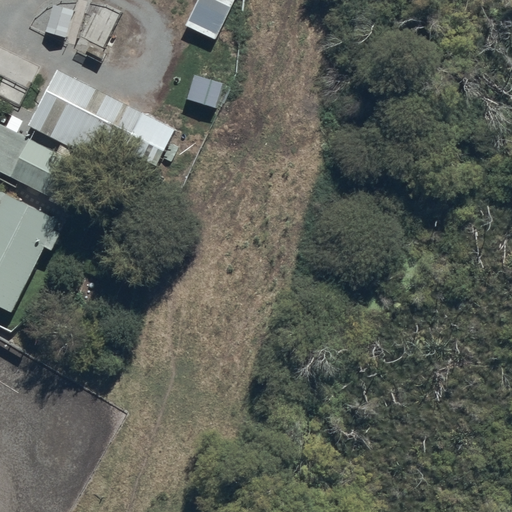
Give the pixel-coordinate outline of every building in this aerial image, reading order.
[(203,0),(189,29),(218,43),(238,0),(203,0)] [(77,14),(58,7),(48,34),(68,41),(77,14)] [(236,58),(207,49),(190,103),(219,112),(236,58)] [(151,95),(51,51),(25,108),(125,152),(151,95)] [(91,144),(0,103),(0,148),(74,181),(91,144)] [(56,197),(0,171),(0,282),(15,289),(56,197)]
